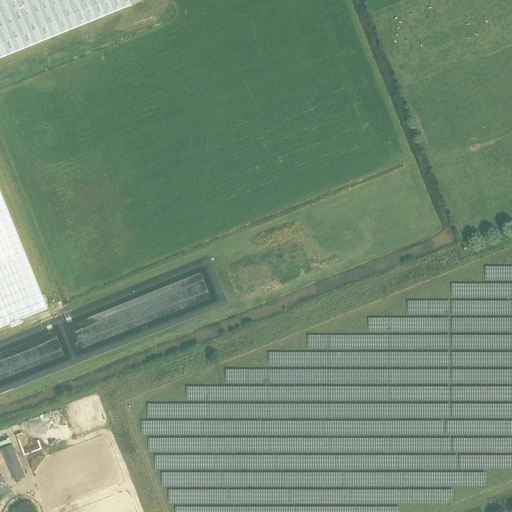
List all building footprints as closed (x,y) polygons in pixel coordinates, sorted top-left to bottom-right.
[(0,0),(0,327),(47,308),(0,191),(0,58),(133,6),(130,0),(0,0)] [(36,434),(64,427),(61,416),(46,420),(47,425),(35,428),(36,434)] [(101,427),(103,434),(110,432),(109,425),(101,427)] [(26,477),(12,445),(2,449),(15,481),(26,477)] [(0,495),(12,488),(11,487),(0,470),(0,495)]
